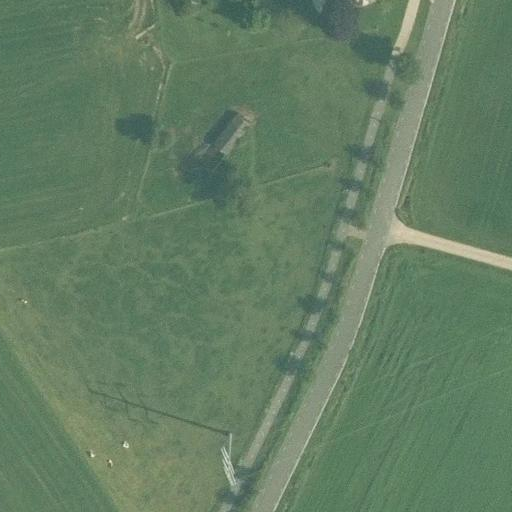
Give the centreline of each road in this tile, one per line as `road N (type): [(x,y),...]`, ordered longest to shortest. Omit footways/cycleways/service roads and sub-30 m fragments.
road 1 (tertiary): [(267,511),(324,388),(447,0)]
road 2 (track): [(511,261),(379,228)]
